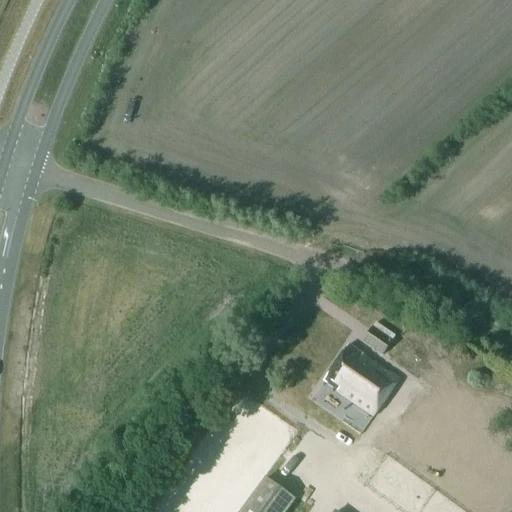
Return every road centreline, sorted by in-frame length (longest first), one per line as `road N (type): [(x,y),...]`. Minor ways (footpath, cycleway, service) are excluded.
road 1 (track): [(317,258),(306,303),(160,443),(107,511)]
road 2 (unclassified): [(35,170),(317,258)]
road 3 (track): [(317,258),(419,288),(511,338)]
road 4 (tertiary): [(35,170),(105,0)]
road 5 (tertiary): [(68,0),(4,160)]
road 6 (tertiary): [(0,323),(35,170)]
